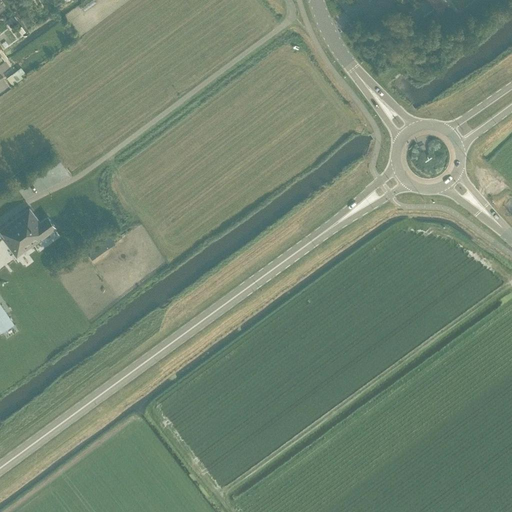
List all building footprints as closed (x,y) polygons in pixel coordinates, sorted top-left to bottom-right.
[(435,0),(442,9),(449,4),(446,0),(435,0)] [(12,16),(6,20),(11,28),(17,23),(12,16)] [(29,208),(0,229),(0,230),(5,237),(3,238),(16,257),(27,249),(23,244),(29,240),(32,245),(32,246),(33,244),(32,244),(29,240),(35,236),(38,241),(56,228),(48,216),(40,222),(29,208)] [(52,233),(44,238),(48,244),(56,239),(52,233)] [(0,302),(0,329),(2,332),(14,324),(0,302)] [(20,310),(14,314),(18,320),(25,316),(20,310)]
